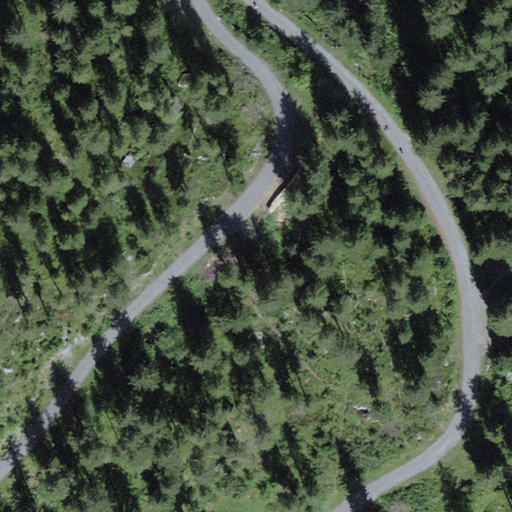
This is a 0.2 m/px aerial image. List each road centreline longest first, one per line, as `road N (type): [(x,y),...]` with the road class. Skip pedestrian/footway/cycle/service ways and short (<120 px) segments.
road 1 (track): [(247,0),(350,82),(395,134),(426,186),(469,306),(470,382),(458,430),(428,462),(349,511)]
road 2 (track): [(0,474),(144,300),(249,201),(279,156),(283,132),(265,85),(194,0)]
